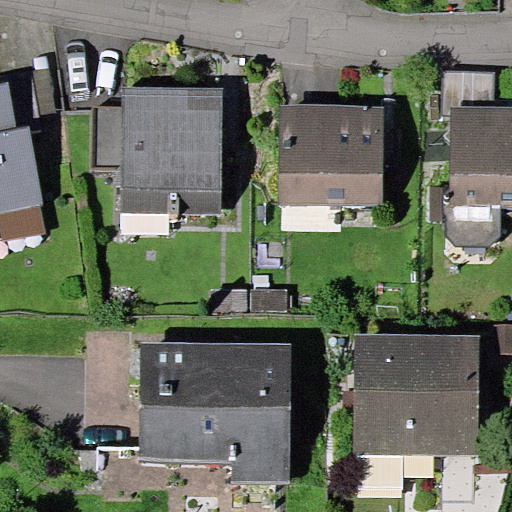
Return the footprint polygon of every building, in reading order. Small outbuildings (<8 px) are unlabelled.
[(495,71),(443,69),(441,115),(452,115),(453,107),(494,108),(495,71)] [(8,81),(0,82),(0,212),(40,205),(45,205),(29,125),(18,128),(8,81)] [(223,87),(122,86),(122,107),(121,170),(121,212),(222,213),(223,87)] [(385,107),(281,106),(280,204),(383,205),(385,107)] [(121,170),(122,107),(94,107),(93,169),(121,170)] [(511,108),(494,108),(453,107),(452,115),(451,205),(500,206),(511,206),(511,108)] [(45,233),(40,205),(0,212),(0,222),(4,241),(45,233)] [(501,235),(500,206),(451,205),(446,205),(446,239),(454,247),(489,246),(501,235)] [(511,324),(485,324),(485,354),(511,353),(511,324)] [(479,335),(356,334),(354,453),(478,455),(479,335)] [(231,481),(290,482),(292,344),(141,343),(140,461),(231,462),(231,481)]
